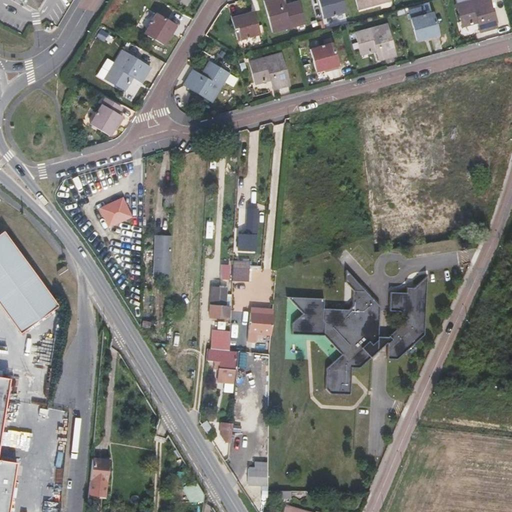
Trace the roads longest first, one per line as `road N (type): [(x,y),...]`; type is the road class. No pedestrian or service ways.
road 1 (residential): [(148,140),(511,45)]
road 2 (residential): [(370,511),(511,191)]
road 3 (tertiary): [(90,271),(236,511)]
road 4 (unclassified): [(90,271),(73,511)]
road 5 (residential): [(148,140),(146,112),(212,0)]
road 6 (residential): [(148,140),(23,174)]
